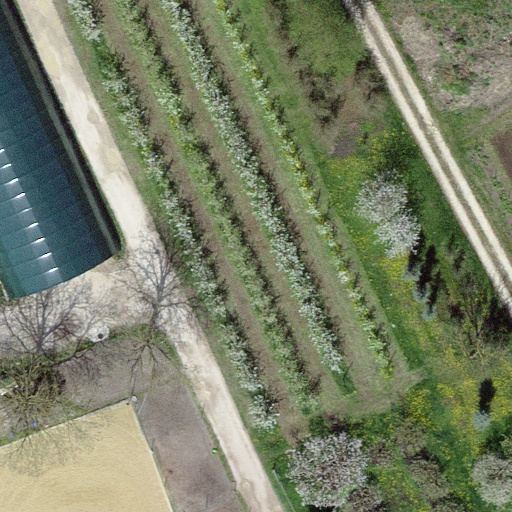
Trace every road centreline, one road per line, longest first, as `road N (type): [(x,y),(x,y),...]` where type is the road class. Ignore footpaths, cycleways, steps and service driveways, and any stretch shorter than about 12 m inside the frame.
road 1 (track): [(31,0),(269,511)]
road 2 (track): [(353,0),(511,295)]
